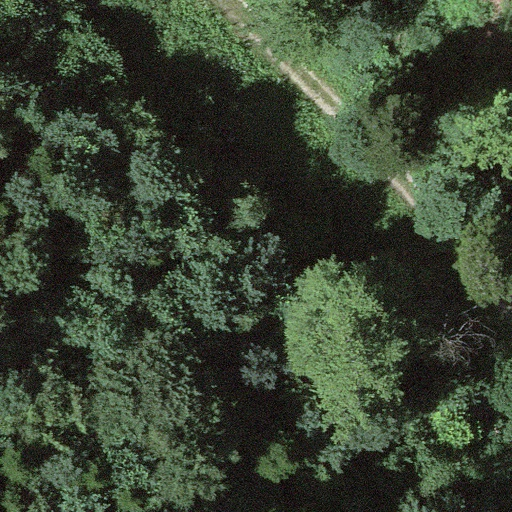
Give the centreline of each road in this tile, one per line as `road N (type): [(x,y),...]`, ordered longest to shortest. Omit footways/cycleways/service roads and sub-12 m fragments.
road 1 (track): [(213,0),(511,309)]
road 2 (track): [(371,164),(364,394),(381,511)]
